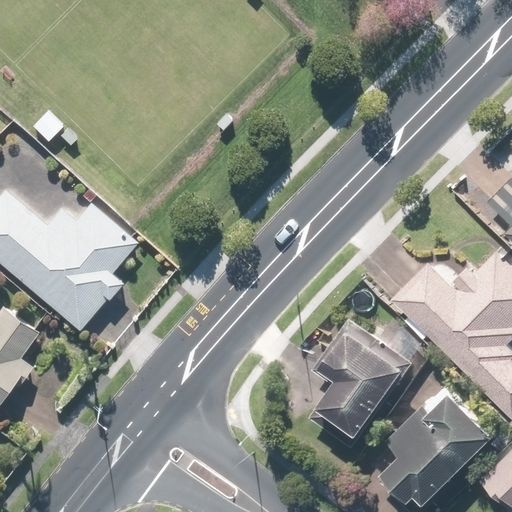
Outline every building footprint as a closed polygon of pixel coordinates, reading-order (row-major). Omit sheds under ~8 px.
[(11,138),(0,150),(0,266),(80,333),(108,299),(111,301),(125,284),(113,274),(142,239),(94,199),(97,195),(90,188),(82,197),(11,138)] [(511,174),(487,200),(511,223),(511,227),(504,235),(511,242),(511,174)] [(511,259),(501,249),(461,291),(429,261),(391,302),(403,314),(408,309),(418,319),(411,326),(426,340),(430,335),(458,361),(462,357),(485,379),(479,386),(511,417),(511,422),(511,347),(510,345),(511,342),(511,259)] [(0,309),(0,405),(21,376),(27,380),(35,369),(21,359),(41,330),(4,304),(0,309)] [(355,445),(415,361),(352,316),(317,366),(337,380),(313,414),(355,445)] [(412,511),(416,511),(498,434),(455,388),(433,409),(426,402),(387,439),(402,455),(379,477),(412,511)] [(511,511),(511,447),(484,476),(511,504),(511,511)]
